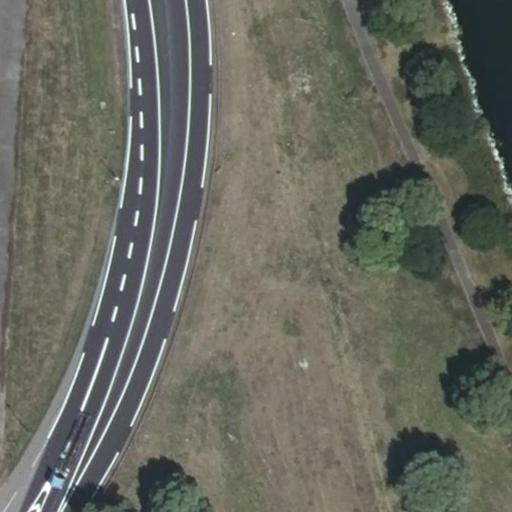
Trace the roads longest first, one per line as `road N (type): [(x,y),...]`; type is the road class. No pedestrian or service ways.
road 1 (tertiary): [(144,299),(158,253),(178,91),(167,0)]
road 2 (unclassified): [(144,299),(5,511)]
road 3 (tertiary): [(57,511),(107,426),(144,299)]
